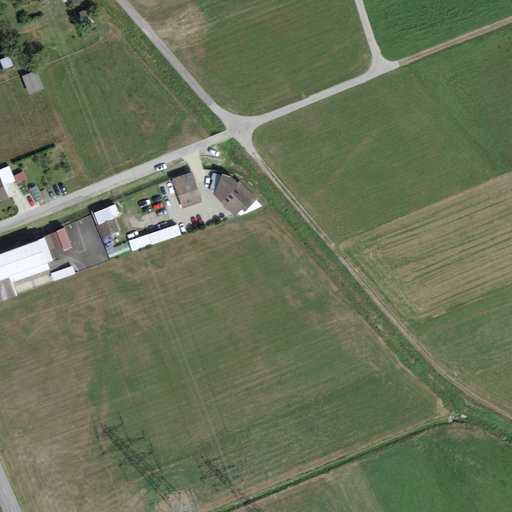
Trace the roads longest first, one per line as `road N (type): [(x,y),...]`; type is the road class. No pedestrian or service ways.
road 1 (track): [(511,407),(449,375),(235,130)]
road 2 (track): [(235,130),(0,228)]
road 3 (track): [(235,130),(380,71),(357,0)]
road 4 (track): [(119,0),(235,130)]
